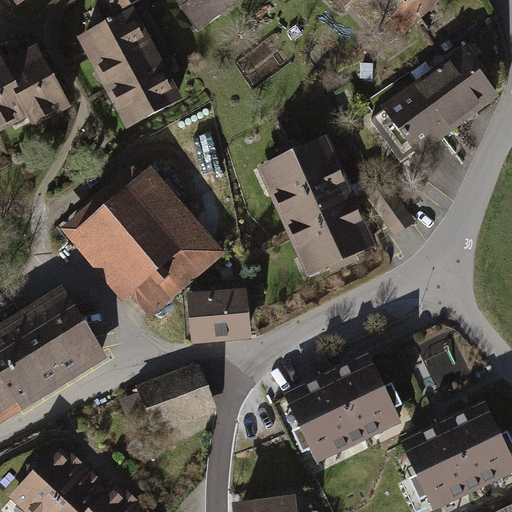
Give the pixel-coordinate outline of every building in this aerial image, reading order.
[(108,0),(115,13),(139,0),(108,0)] [(181,0),(185,4),(181,6),(199,30),(219,15),(216,11),(230,0),(181,0)] [(337,0),(345,8),(353,0),(358,0),(383,25),(404,4),(399,0),(337,0)] [(128,14),(84,38),(101,68),(104,66),(112,80),(108,82),(114,93),(118,91),(126,105),(122,107),(132,125),(176,102),(153,60),(128,14)] [(1,63),(0,60),(0,126),(10,121),(8,118),(22,110),(24,114),(27,112),(33,123),(37,121),(35,117),(49,110),(51,113),(67,104),(54,82),(56,75),(50,74),(37,52),(17,64),(12,56),(1,63)] [(493,96),(463,54),(415,87),(447,129),(493,96)] [(402,162),(447,129),(415,87),(371,120),(402,162)] [(278,183),(271,187),(303,256),(310,252),(317,269),(371,245),(350,198),(344,201),(339,190),(345,188),(324,142),(270,166),(278,183)] [(220,253),(151,172),(118,200),(110,191),(100,199),(109,208),(91,223),(83,213),(74,221),(151,312),(220,253)] [(406,214),(387,188),(371,200),(390,226),(406,214)] [(63,294),(33,313),(71,372),(86,363),(101,354),(98,349),(91,338),(84,328),(77,317),(71,306),(63,294)] [(243,295),(191,300),(194,338),(247,334),(243,295)] [(33,313),(0,334),(0,376),(18,405),(40,391),(63,377),(71,372),(33,313)] [(368,357),(287,396),(302,427),(293,431),(303,453),(313,448),(317,458),(398,420),(393,410),(402,405),(392,384),(383,388),(368,357)] [(202,374),(144,395),(150,412),(142,414),(146,425),(212,402),(202,374)] [(0,416),(18,405),(0,376),(0,416)] [(484,405),(403,443),(419,475),(409,479),(419,500),(429,496),(434,506),(511,468),(511,461),(510,457),(511,455),(511,441),(508,432),(499,436),(484,405)] [(33,511),(46,511),(86,469),(80,463),(75,468),(56,451),(42,466),(28,467),(29,480),(15,495),(33,511)] [(86,469),(46,511),(90,511),(105,496),(87,480),(92,474),(86,469)] [(136,511),(142,507),(136,502),(131,507),(112,489),(105,496),(90,511),(136,511)] [(291,511),(290,502),(240,508),(240,511),(291,511)]
